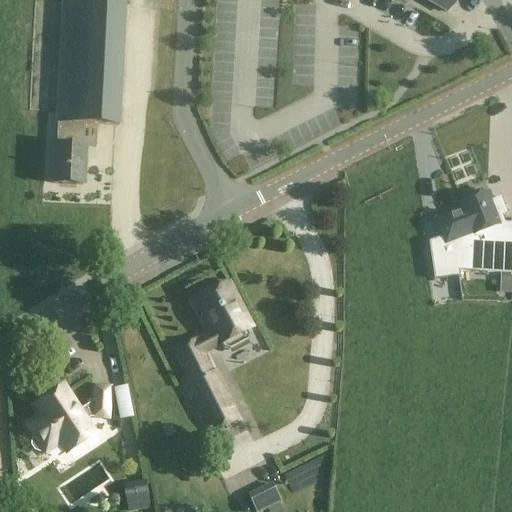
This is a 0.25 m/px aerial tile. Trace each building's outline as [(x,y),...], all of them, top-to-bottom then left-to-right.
[(425,0),(447,13),(454,0),(425,0)] [(124,5),(62,2),(56,123),(58,123),(57,145),(55,145),(53,183),(83,185),(85,147),(83,146),(84,124),(119,125),(124,5)] [(461,206),(464,212),(474,238),(475,238),(480,251),(489,248),(503,248),(503,251),(486,250),(486,274),(511,274),(511,222),(503,223),(501,216),(506,214),(500,200),(492,203),(489,195),(484,197),(482,192),(464,198),(467,204),(461,206)] [(446,249),(474,238),(464,212),(436,223),(446,249)] [(445,283),(462,283),(462,271),(444,271),(444,264),(430,263),(429,290),(445,291),(445,283)] [(221,345),(224,350),(230,352),(248,342),(250,337),(247,332),(253,329),(230,285),(193,304),(209,335),(174,354),(190,385),(187,387),(210,434),(241,419),(217,371),(213,374),(203,354),(221,345)] [(31,447),(34,451),(39,453),(45,452),(45,453),(60,443),(67,454),(94,436),(85,423),(90,419),(108,421),(110,389),(94,388),(93,402),(78,412),(63,389),(36,406),(43,416),(27,426),(35,437),(31,441),(31,447)] [(146,485),(124,490),(128,511),(149,511),(151,511),(146,485)] [(273,485),(251,496),(258,511),(263,511),(282,503),(273,485)]
